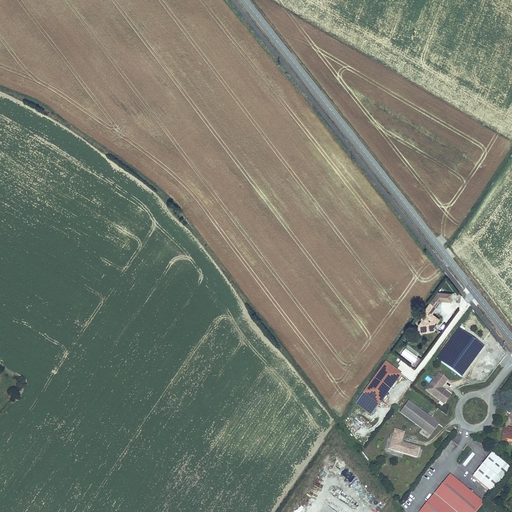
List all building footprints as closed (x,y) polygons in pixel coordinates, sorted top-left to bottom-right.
[(452,293),(438,292),(433,298),(439,302),(441,300),(452,301),(452,293)] [(433,298),(430,303),(436,307),(439,302),(433,298)] [(436,323),(440,319),(432,313),(436,307),(430,303),(429,303),(419,318),(422,320),(418,325),(419,334),(434,331),(437,328),(433,326),(436,323)] [(459,328),(437,358),(462,376),(484,346),(459,328)] [(385,362),(355,403),(371,414),(401,374),(385,362)] [(438,372),(425,391),(444,404),(451,394),(442,388),(448,379),(438,372)] [(439,425),(409,402),(401,414),(431,436),(439,425)] [(511,428),(507,428),(507,430),(502,429),(502,434),(506,435),(506,438),(511,438),(511,428)] [(395,430),(390,449),(417,457),(420,448),(406,444),(405,445),(402,444),(403,443),(402,443),(405,433),(395,430)] [(445,449),(449,451),(455,443),(451,441),(445,449)] [(510,469),(491,453),(471,477),(491,493),(510,469)] [(474,511),(482,503),(449,475),(417,511),(474,511)]
